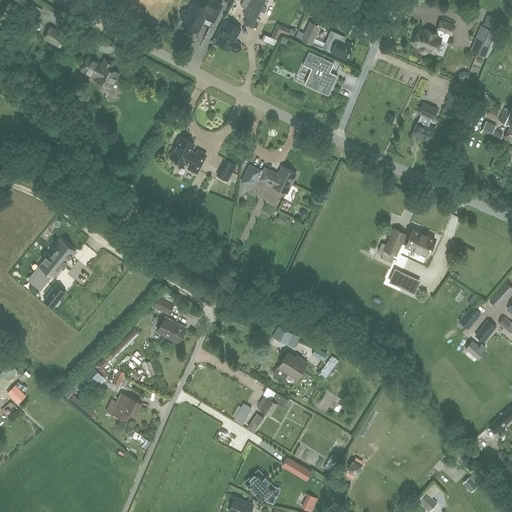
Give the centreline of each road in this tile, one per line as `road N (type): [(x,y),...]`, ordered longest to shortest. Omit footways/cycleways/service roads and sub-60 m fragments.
road 1 (unclassified): [(511,219),(240,95),(61,0)]
road 2 (residential): [(0,181),(44,199),(207,311)]
road 3 (residential): [(125,511),(207,311)]
